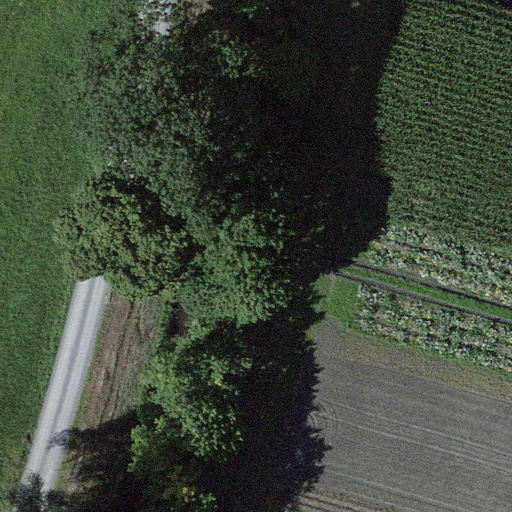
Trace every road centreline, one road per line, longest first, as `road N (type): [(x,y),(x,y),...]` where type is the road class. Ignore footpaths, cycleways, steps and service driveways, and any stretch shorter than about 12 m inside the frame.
road 1 (track): [(164,0),(128,211),(34,511)]
road 2 (track): [(235,511),(276,372),(353,0)]
